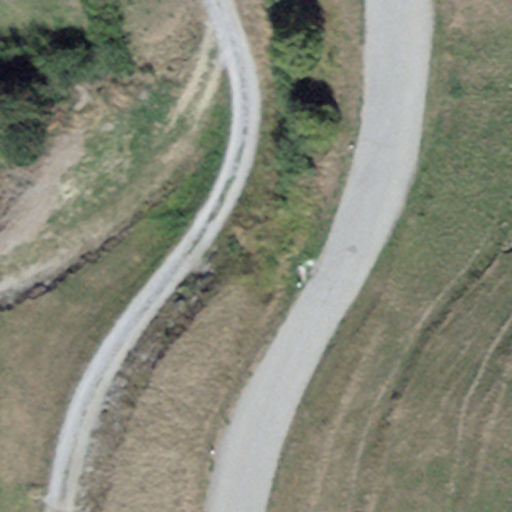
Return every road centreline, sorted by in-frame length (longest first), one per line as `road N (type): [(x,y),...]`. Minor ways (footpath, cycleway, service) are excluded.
road 1 (track): [(61,511),(80,399),(235,179),(237,57),(219,0)]
road 2 (tertiary): [(387,0),(385,152),(233,469),(231,511)]
